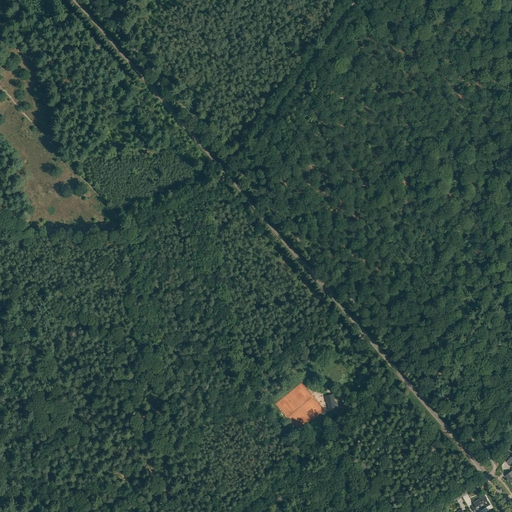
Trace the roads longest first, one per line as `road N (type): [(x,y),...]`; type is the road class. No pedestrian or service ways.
road 1 (unclassified): [(488,477),(76,0)]
road 2 (track): [(373,0),(465,57),(410,142),(416,147)]
road 3 (track): [(289,11),(289,43),(306,67),(355,0)]
road 4 (track): [(306,67),(410,142)]
